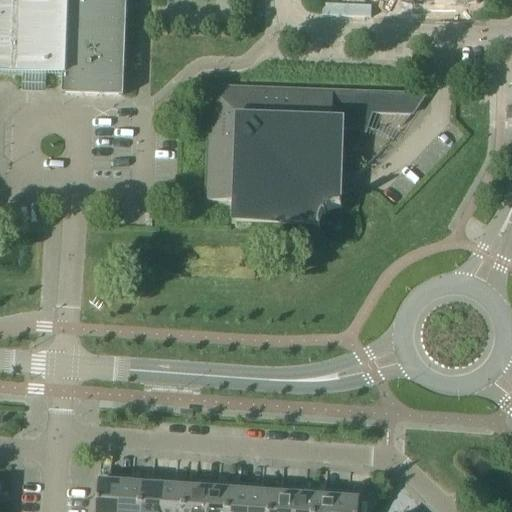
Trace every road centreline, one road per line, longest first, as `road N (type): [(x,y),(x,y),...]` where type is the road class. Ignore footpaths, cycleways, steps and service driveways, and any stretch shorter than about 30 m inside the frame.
road 1 (residential): [(449,511),(387,458),(58,433)]
road 2 (unclassified): [(62,366),(318,381)]
road 3 (residential): [(511,39),(291,28),(282,0)]
road 4 (residential): [(62,366),(76,195)]
road 5 (residential): [(76,195),(140,197),(143,120)]
